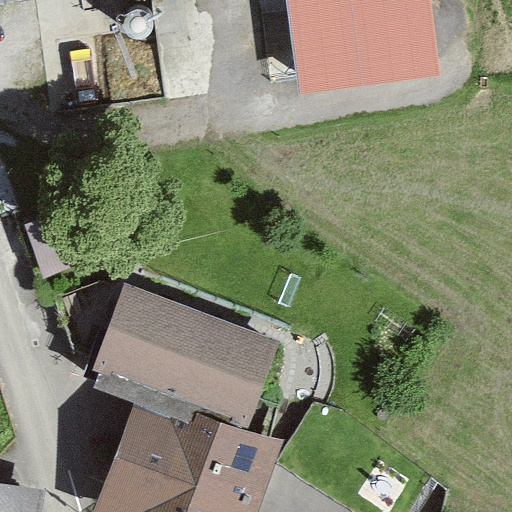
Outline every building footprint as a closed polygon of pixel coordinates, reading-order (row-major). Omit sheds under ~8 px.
[(439,0),(293,0),(299,49),(443,33),(439,0)] [(59,213),(27,225),(44,270),(76,258),(59,213)] [(134,385),(92,511),(250,511),(276,446),(242,431),(273,345),(120,288),(89,365),(134,385)] [(344,511),(389,511),(427,452),(372,418),(322,498),(344,511)] [(30,511),(33,497),(0,490),(0,511),(30,511)]
